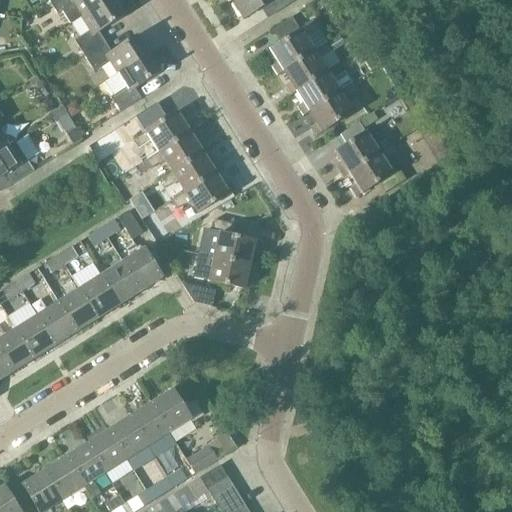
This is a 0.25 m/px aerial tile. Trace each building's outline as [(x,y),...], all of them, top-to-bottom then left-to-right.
[(69,25),(81,18),(108,0),(46,0),(56,15),(61,12),(69,25)] [(83,56),(104,43),(98,33),(123,17),(111,0),(108,0),(81,18),(89,31),(73,41),(83,56)] [(294,0),(235,0),(231,3),(242,21),(260,9),(266,19),(295,1),(294,0)] [(276,77),(282,73),(312,52),(306,43),(310,40),(313,36),(318,33),(312,24),(297,33),(289,21),(272,31),(280,44),(269,52),(277,64),(271,68),(276,77)] [(117,74),(147,55),(135,36),(110,52),(104,43),(83,56),(92,71),(108,61),(117,74)] [(324,57),(331,53),(325,44),(312,52),(282,73),(289,84),(283,88),(289,97),(295,93),(325,73),(319,62),(322,60),(324,57)] [(119,113),(140,99),(134,90),(159,74),(147,55),(117,74),(125,88),(109,98),(119,113)] [(339,94),(338,93),(332,82),(335,80),(337,77),(343,73),(338,64),(325,73),(295,93),(302,105),(296,109),(302,118),(308,113),(339,94)] [(339,94),(308,113),(316,124),(309,129),(315,137),(351,114),(344,103),(348,101),(349,98),(357,93),(351,85),(338,93),(339,94)] [(188,135),(189,136),(195,132),(190,123),(184,127),(175,114),(132,141),(137,150),(144,146),(148,146),(151,144),(158,154),(188,135)] [(0,151),(14,143),(16,142),(4,123),(0,125),(0,151)] [(377,154),(371,145),(373,143),(374,140),(382,135),(377,127),(334,155),(341,167),(335,171),(340,179),(347,175),(377,154)] [(171,175),(202,155),(208,151),(202,143),(196,147),(189,136),(188,135),(158,154),(145,162),(151,171),(158,167),(161,166),(164,164),(171,174),(171,175)] [(12,184),(32,171),(14,143),(0,151),(0,177),(6,174),(12,184)] [(377,154),(347,175),(354,187),(348,191),(354,200),(377,185),(383,195),(403,183),(396,171),(390,175),(383,164),(385,163),(388,159),(395,155),(389,146),(377,154)] [(214,175),(215,176),(221,172),(216,163),(210,167),(202,155),(171,175),(171,174),(158,182),(164,191),(171,186),(174,187),(177,184),(184,195),(184,196),(214,175)] [(222,187),(215,176),(214,175),(184,196),(184,195),(171,203),(176,211),(183,207),(187,207),(191,205),(197,216),(234,192),(229,183),(222,187)] [(117,220),(131,242),(142,235),(129,213),(117,220)] [(101,230),(106,239),(120,231),(114,222),(101,230)] [(200,247),(199,257),(213,260),(213,259),(250,268),(253,254),(258,255),(261,245),(235,239),(237,227),(214,222),(211,234),(218,236),(215,249),(211,248),(207,249),(200,247)] [(101,230),(87,238),(93,248),(106,239),(101,230)] [(74,259),(68,250),(58,256),(63,266),(74,259)] [(140,294),(153,285),(162,280),(144,250),(121,264),(140,294)] [(50,274),(63,266),(58,256),(44,265),(50,274)] [(256,270),(250,268),(213,259),(213,260),(210,272),(207,272),(202,272),(195,270),(193,280),(243,292),(247,278),(254,279),(256,270)] [(118,307),(140,294),(121,264),(100,277),(118,307)] [(15,283),(20,292),(34,284),(28,275),(15,283)] [(97,320),(118,307),(100,277),(78,290),(97,320)] [(7,300),(20,292),(15,283),(1,291),(7,300)] [(76,333),(97,320),(78,290),(57,303),(76,333)] [(54,347),(76,333),(57,303),(35,317),(54,347)] [(33,360),(54,347),(35,317),(14,330),(33,360)] [(0,354),(11,373),(33,360),(14,330),(0,338),(0,354)] [(0,379),(11,373),(0,354),(0,379)] [(150,405),(169,435),(191,421),(172,391),(150,405)] [(148,448),(169,435),(150,405),(129,418),(148,448)] [(126,462),(148,448),(129,418),(107,432),(126,462)] [(105,475),(126,462),(107,432),(86,445),(105,475)] [(92,483),(105,475),(86,445),(64,458),(83,488),(91,500),(100,495),(92,483)] [(194,475),(216,461),(208,448),(186,462),(194,475)] [(62,502),(83,488),(64,458),(43,472),(62,502)] [(206,491),(226,478),(219,467),(199,479),(206,491)] [(173,487),(185,480),(179,470),(166,477),(173,487)] [(37,511),(45,511),(62,502),(43,472),(21,485),(37,511)] [(158,497),(173,487),(166,477),(152,486),(158,497)] [(212,500),(232,488),(226,478),(206,491),(212,500)] [(186,486),(172,495),(181,508),(195,499),(186,486)] [(0,489),(0,511),(19,511),(3,487),(0,489)] [(218,510),(238,497),(232,488),(212,500),(218,510)] [(128,511),(133,511),(141,507),(136,497),(124,505),(128,511)] [(219,511),(235,511),(244,507),(238,497),(218,510),(219,511)] [(151,509),(153,511),(173,511),(165,500),(151,509)]
